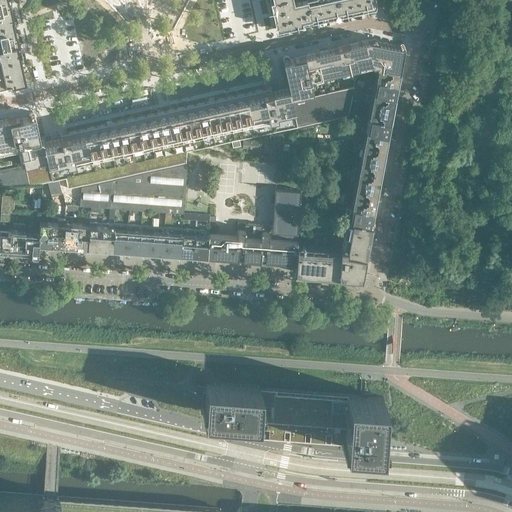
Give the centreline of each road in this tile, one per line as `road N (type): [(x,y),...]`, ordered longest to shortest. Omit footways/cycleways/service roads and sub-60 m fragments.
road 1 (residential): [(43,94),(367,23),(419,31)]
road 2 (residential): [(368,294),(0,270)]
road 3 (tertiary): [(242,467),(316,482),(477,494),(511,505)]
road 4 (residential): [(419,31),(368,294)]
road 5 (tertiary): [(511,472),(248,440)]
road 6 (tertiary): [(248,440),(0,380)]
road 7 (tertiary): [(0,412),(242,467)]
road 8 (unclassified): [(511,318),(423,311),(368,294)]
